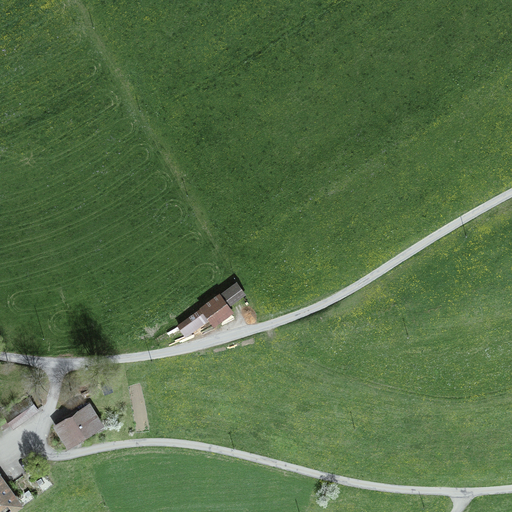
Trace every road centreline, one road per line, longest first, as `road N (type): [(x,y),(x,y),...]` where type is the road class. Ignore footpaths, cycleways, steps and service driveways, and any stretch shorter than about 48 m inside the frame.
road 1 (unclassified): [(58,365),(38,440),(50,455),(162,441),(359,484),(511,490)]
road 2 (unclassified): [(58,365),(258,331),(511,196)]
